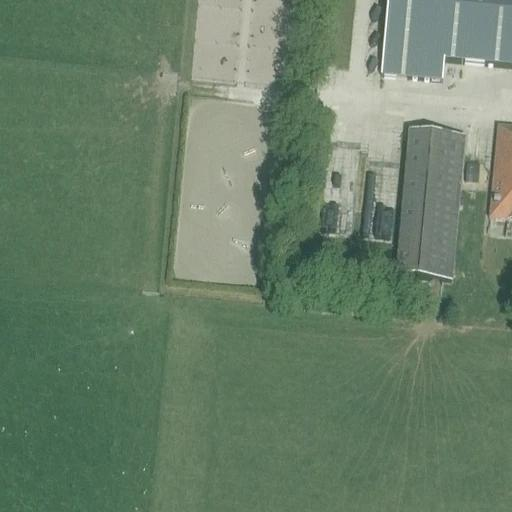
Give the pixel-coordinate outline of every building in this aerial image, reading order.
[(511,0),(387,0),(380,79),(442,85),(444,65),(511,71),(511,0)] [(290,117),(290,123),(312,125),(313,119),(290,117)] [(511,220),(511,127),(500,126),(489,217),(511,220)] [(450,279),(457,214),(466,135),(410,129),(395,273),(450,279)] [(467,170),(466,186),(477,187),(478,171),(467,170)]
